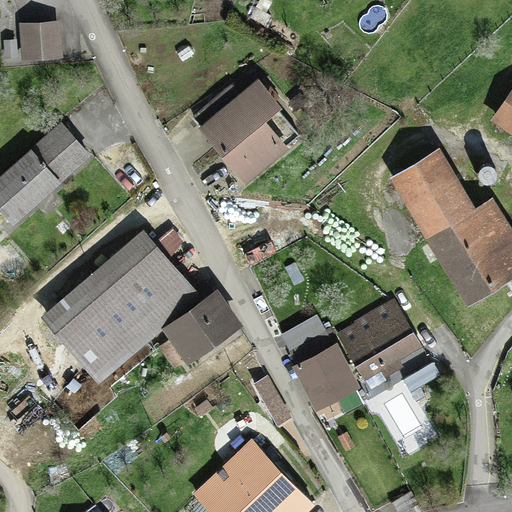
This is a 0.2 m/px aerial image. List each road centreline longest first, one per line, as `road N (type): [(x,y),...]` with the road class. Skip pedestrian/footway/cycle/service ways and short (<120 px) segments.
road 1 (residential): [(85,0),(172,189),(357,511)]
road 2 (residential): [(511,322),(479,381),(478,511)]
